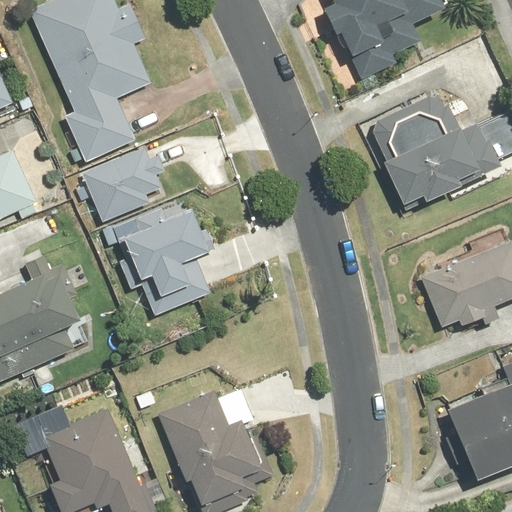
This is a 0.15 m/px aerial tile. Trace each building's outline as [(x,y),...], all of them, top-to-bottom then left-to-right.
[(50,0),(25,11),(71,113),(60,117),(81,165),(131,143),(112,101),(148,84),(130,46),(142,41),(126,5),(114,10),(109,0),(50,0)] [(323,0),(327,7),(316,11),(319,25),(328,38),(332,37),(343,61),(345,59),(356,82),(416,53),(404,28),(440,11),(434,0),(323,0)] [(0,109),(8,106),(1,88),(0,87),(0,109)] [(373,121),(369,134),(383,161),(375,165),(394,208),(412,200),(415,206),(449,191),(446,185),(462,178),(464,183),(491,170),(478,142),(475,144),(466,126),(451,133),(437,104),(423,99),(373,121)] [(142,149),(79,175),(97,223),(145,205),(142,196),(159,190),(153,176),(161,173),(154,156),(146,159),(142,149)] [(0,219),(33,205),(9,152),(0,155),(0,219)] [(136,282),(150,317),(206,295),(192,259),(211,252),(202,230),(198,231),(189,210),(163,220),(158,209),(101,232),(106,246),(115,243),(131,284),(136,282)] [(511,250),(509,242),(416,279),(437,329),(451,323),(454,329),(476,320),(479,326),(492,321),(487,309),(511,298),(511,250)] [(63,263),(45,271),(39,257),(22,265),(28,281),(0,293),(0,380),(72,350),(62,328),(79,320),(69,298),(77,295),(74,288),(66,269),(63,263)] [(458,466),(459,466),(466,484),(511,465),(511,361),(495,369),(502,385),(435,413),(458,466)] [(271,476),(255,435),(243,440),(236,422),(223,426),(210,393),(154,415),(177,485),(182,483),(192,508),(199,506),(200,511),(214,511),(255,496),(250,484),(271,476)] [(53,483),(42,487),(50,511),(94,511),(100,510),(100,511),(152,511),(141,484),(132,488),(103,410),(37,437),(53,483)]
